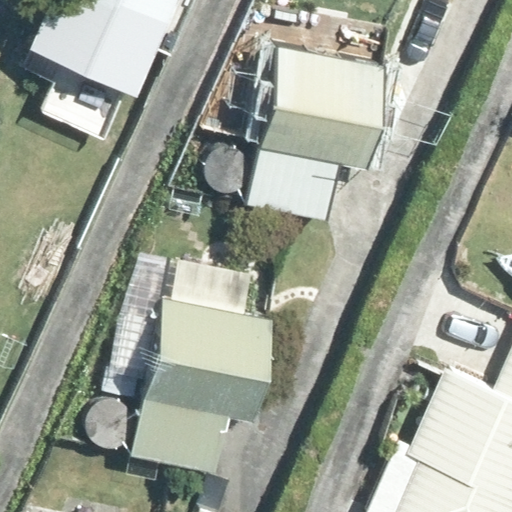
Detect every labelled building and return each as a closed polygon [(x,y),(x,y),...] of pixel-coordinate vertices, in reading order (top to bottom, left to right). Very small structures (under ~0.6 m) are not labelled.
[(131,0),(151,10),(155,0),(131,0)] [(272,44),(242,199),(322,215),(333,159),(362,164),(380,66),(272,44)] [(170,185),(165,207),(195,213),(199,191),(170,185)] [(96,386),(138,394),(127,453),(211,468),(221,407),(247,412),(265,314),(240,310),(246,270),(173,256),(166,295),(156,294),(153,311),(112,305),(96,386)] [(361,511),(511,511),(511,332),(489,384),(441,364),(408,439),(396,434),(361,511)]
